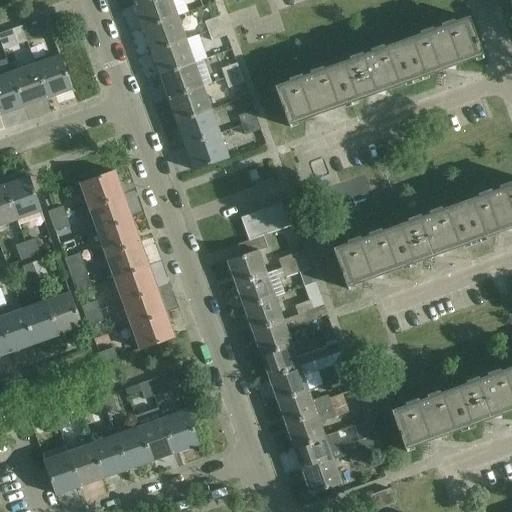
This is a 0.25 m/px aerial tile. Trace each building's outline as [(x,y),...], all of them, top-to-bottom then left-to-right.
[(108,0),(115,18),(129,14),(124,0),(108,0)] [(178,17),(171,0),(150,0),(134,6),(143,29),(178,17)] [(186,41),(178,17),(143,29),(151,53),(186,41)] [(224,28),(220,17),(205,23),(209,33),(224,28)] [(481,56),(482,60),(484,59),(469,19),(444,28),(443,25),(441,25),(443,29),(434,32),(432,28),(431,29),(432,33),(408,41),(415,61),(405,65),(412,85),(413,85),(412,81),(420,78),(422,81),(423,81),(422,77),(434,73),(481,56)] [(37,38),(31,23),(22,27),(27,42),(37,38)] [(27,42),(22,27),(12,30),(18,45),(27,42)] [(228,38),(224,28),(209,33),(212,43),(228,38)] [(195,64),(186,41),(151,53),(160,77),(195,64)] [(412,85),(405,65),(415,61),(408,41),(374,54),(373,50),(371,51),(372,54),(364,57),(362,54),(361,54),(362,58),(338,67),(352,106),(353,106),(351,103),(386,90),(410,81),(412,85)] [(72,91),(60,56),(35,65),(48,100),(72,91)] [(203,88),(200,78),(195,64),(160,77),(168,100),(203,88)] [(48,100),(35,65),(12,74),(24,108),(48,100)] [(241,75),(237,65),(222,70),(226,81),(241,75)] [(351,107),(352,106),(338,67),(313,76),(311,72),(310,73),(311,76),(303,79),(301,76),(300,76),(301,80),(276,89),(291,129),(292,128),(291,124),(303,120),(350,103),(351,107)] [(24,108),(12,74),(0,77),(0,115),(0,117),(24,108)] [(229,91),(245,85),(241,75),(226,81),(229,91)] [(212,112),(203,88),(168,100),(177,124),(212,112)] [(258,121),(254,111),(239,117),(243,127),(258,121)] [(220,135),(216,125),(212,112),(177,124),(185,147),(220,135)] [(261,131),(258,121),(243,127),(246,136),(261,131)] [(229,159),(220,135),(185,147),(194,171),(229,159)] [(124,196),(115,172),(80,184),(89,209),(124,196)] [(29,178),(5,186),(17,220),(41,212),(29,178)] [(0,226),(17,220),(5,186),(0,188),(0,226)] [(511,186),(502,190),(501,187),(500,187),(501,191),(492,194),(491,190),(489,191),(491,194),(466,203),(473,223),(463,227),(471,247),(471,246),(470,243),(479,240),(480,243),(481,243),(480,239),(511,227),(511,186)] [(132,219),(124,196),(89,209),(97,232),(132,219)] [(295,226),(287,203),(276,207),(284,230),(295,226)] [(470,247),(471,247),(463,227),(473,223),(466,203),(432,215),(431,212),(429,212),(431,216),(422,219),(421,215),(419,216),(421,220),(396,228),(410,268),(411,268),(410,264),(469,243),(470,247)] [(51,222),(66,217),(63,207),(48,213),(51,222)] [(284,230),(276,207),(264,211),(272,234),(284,230)] [(272,234),(264,211),(253,215),(261,238),(263,237),(272,234)] [(261,238),(253,215),(241,219),(249,242),(261,238)] [(70,228),(66,217),(51,222),(55,233),(70,228)] [(140,243),(132,219),(97,232),(106,256),(140,243)] [(410,268),(396,228),(371,237),(370,234),(368,234),(369,238),(361,241),(360,237),(358,238),(360,241),(335,251),(349,290),(350,290),(349,286),(408,265),(410,268)] [(261,238),(249,242),(238,246),(242,257),(227,263),(235,286),(268,275),(259,252),(268,249),(263,237),(261,238)] [(34,240),(25,243),(31,259),(40,255),(34,240)] [(31,259),(25,243),(16,246),(21,262),(31,259)] [(149,267),(140,243),(106,256),(114,279),(149,267)] [(283,270),(308,261),(305,251),(279,261),(283,270)] [(68,269),(83,264),(80,255),(65,260),(68,269)] [(47,276),(42,261),(32,264),(38,280),(47,276)] [(286,279),(312,270),(308,261),(283,270),(286,279)] [(38,280),(32,264),(23,268),(29,283),(38,280)] [(87,274),(83,264),(68,269),(72,279),(87,274)] [(157,290),(149,267),(114,279),(122,303),(157,290)] [(277,272),(268,275),(235,286),(243,310),(276,299),(285,295),(277,272)] [(166,314),(157,290),(122,303),(131,327),(166,314)] [(83,327),(70,293),(46,301),(58,336),(83,327)] [(284,322),(276,299),(243,310),(252,333),(284,322)] [(58,336),(46,301),(22,310),(35,344),(58,336)] [(97,302),(82,307),(85,317),(100,311),(97,302)] [(296,307),(299,316),(314,311),(310,302),(296,307)] [(35,344),(22,310),(10,314),(7,307),(0,309),(0,323),(11,353),(35,344)] [(287,330),(328,316),(325,307),(314,311),(299,316),(284,322),(252,333),(260,356),(292,344),(287,330)] [(104,321),(100,311),(85,317),(89,327),(104,321)] [(174,338),(166,314),(131,327),(140,351),(174,338)] [(0,356),(11,353),(0,323),(0,356)] [(268,380),(330,358),(341,354),(338,344),(297,358),(292,344),(260,356),(268,380)] [(114,349),(99,354),(102,364),(117,359),(114,349)] [(341,354),(330,358),(268,380),(276,403),(309,391),(304,377),(344,363),(341,354)] [(511,369),(491,377),(490,374),(488,374),(489,378),(481,381),(479,377),(478,378),(479,381),(454,391),(468,430),(469,430),(468,426),(511,410),(511,369)] [(178,388),(173,373),(148,382),(154,397),(178,388)] [(154,397),(148,382),(139,385),(144,400),(154,397)] [(285,426),(358,401),(354,390),(329,399),(328,396),(312,401),(309,391),(276,403),(285,426)] [(467,431),(468,430),(454,391),(429,400),(428,396),(426,397),(428,400),(419,403),(418,400),(417,400),(418,403),(392,413),(407,453),(408,452),(407,448),(466,427),(467,431)] [(116,410),(111,395),(101,398),(107,413),(116,410)] [(107,413),(101,398),(91,402),(96,417),(107,413)] [(320,425),(361,410),(358,401),(285,426),(293,450),(325,438),(320,425)] [(69,426),(64,411),(54,414),(60,430),(69,426)] [(199,446),(187,411),(162,420),(174,454),(199,446)] [(60,430),(54,414),(44,418),(49,433),(60,430)] [(174,454),(162,420),(139,428),(151,462),(174,454)] [(377,456),(374,447),(366,424),(354,428),(359,442),(342,448),(337,434),(325,438),(293,450),(301,473),(333,462),(349,456),(363,451),(367,460),(377,456)] [(151,462),(139,428),(115,436),(127,471),(151,462)] [(127,471),(115,436),(91,445),(103,479),(127,471)] [(103,479),(91,445),(68,453),(80,487),(103,479)] [(352,466),(367,460),(363,451),(349,456),(352,466)] [(80,487),(68,453),(43,462),(55,496),(80,487)] [(342,485),(333,462),(301,473),(309,497),(342,485)] [(382,511),(395,507),(390,491),(364,500),(368,511),(382,511)]
